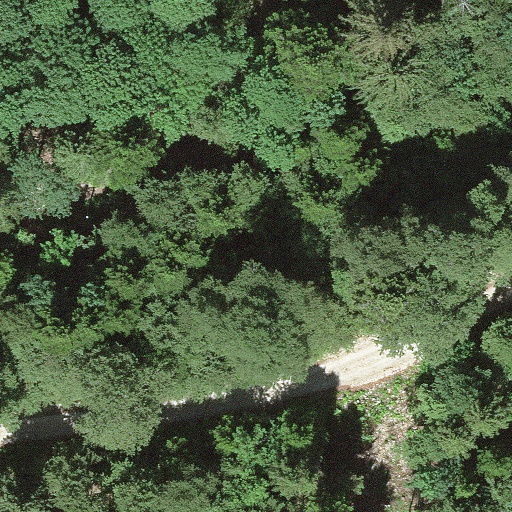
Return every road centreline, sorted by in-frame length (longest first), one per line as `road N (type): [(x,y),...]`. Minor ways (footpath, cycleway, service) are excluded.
road 1 (track): [(0,434),(149,419),(268,391),(349,369),(511,295)]
road 2 (track): [(269,0),(275,34),(247,80),(112,166),(0,212)]
